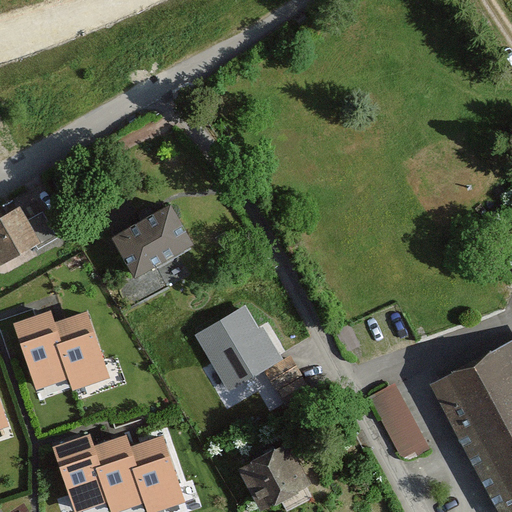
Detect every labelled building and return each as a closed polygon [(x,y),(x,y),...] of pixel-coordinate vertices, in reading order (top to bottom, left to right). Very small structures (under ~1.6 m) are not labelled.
[(19,205),(0,214),(0,264),(57,235),(44,209),(26,219),(19,205)] [(169,207),(115,238),(135,273),(189,243),(169,207)] [(245,307),(196,336),(228,391),(283,359),(264,326),(258,330),(245,307)] [(76,385),(107,373),(87,314),(55,325),(51,314),(18,326),(39,386),(72,374),(76,385)] [(511,511),(511,337),(434,375),(501,511),(511,511)] [(162,434),(130,444),(126,434),(94,445),(90,434),(57,445),(77,505),(110,494),(113,505),(145,495),(149,505),(182,493),(162,434)] [(284,443),(239,466),(259,505),(304,482),(284,443)]
